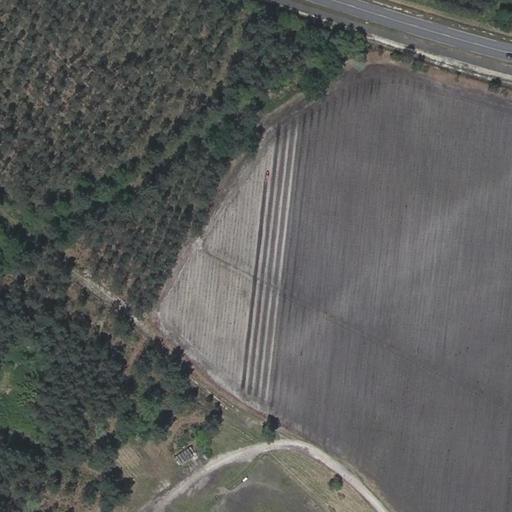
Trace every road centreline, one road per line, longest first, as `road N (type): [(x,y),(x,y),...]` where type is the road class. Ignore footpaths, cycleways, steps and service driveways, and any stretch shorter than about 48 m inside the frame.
road 1 (track): [(0,209),(266,411),(383,511)]
road 2 (tertiary): [(511,53),(336,0)]
